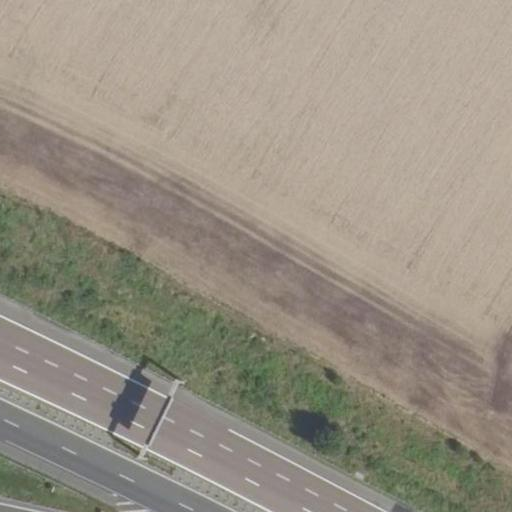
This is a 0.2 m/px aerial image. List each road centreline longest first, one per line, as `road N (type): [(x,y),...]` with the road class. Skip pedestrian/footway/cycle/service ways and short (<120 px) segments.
road 1 (motorway): [(328,511),(0,348)]
road 2 (motorway): [(0,420),(186,511)]
